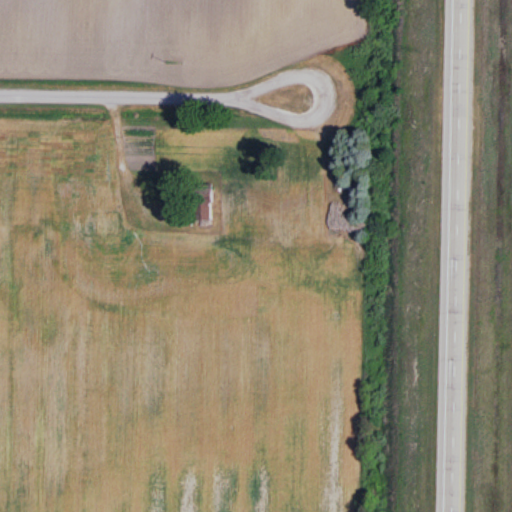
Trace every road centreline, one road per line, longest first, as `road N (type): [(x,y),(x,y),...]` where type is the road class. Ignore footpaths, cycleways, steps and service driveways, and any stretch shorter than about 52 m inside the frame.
road 1 (motorway): [(458,0),(448,511)]
road 2 (residential): [(303,97),(0,91)]
